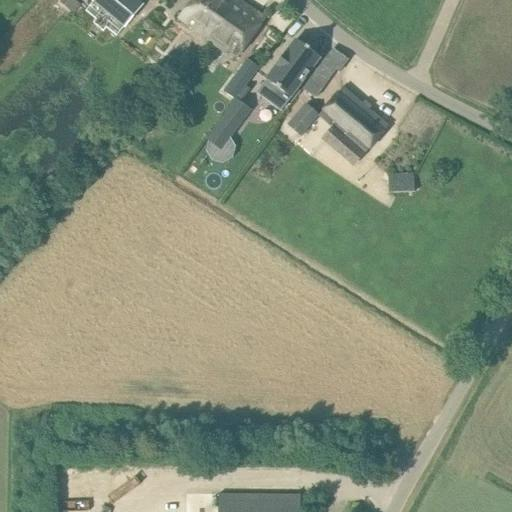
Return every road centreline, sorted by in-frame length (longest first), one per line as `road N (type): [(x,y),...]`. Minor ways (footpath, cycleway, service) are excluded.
road 1 (unclassified): [(511,137),(415,89),(290,0)]
road 2 (tertiary): [(395,511),(511,298)]
